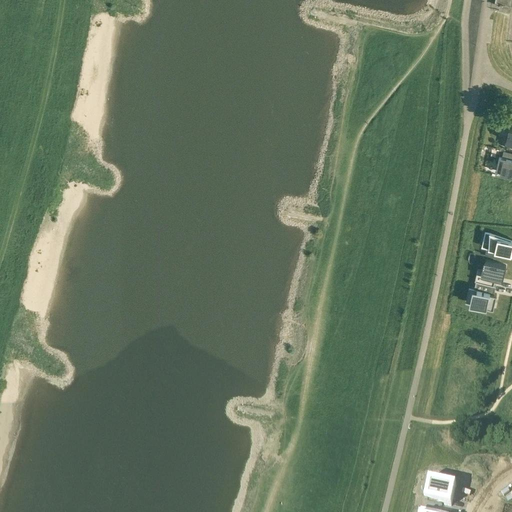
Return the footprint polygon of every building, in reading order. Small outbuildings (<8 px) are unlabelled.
[(511,1),(511,0),(495,0),(501,1),(500,8),(510,9),(511,2),(511,1)] [(511,151),(503,150),(499,168),(511,170),(511,151)] [(485,254),(500,257),(502,250),(511,253),(511,246),(511,238),(490,232),(489,233),(485,254)] [(478,267),(475,280),(476,281),(476,280),(478,281),(494,284),(495,277),(503,279),(506,265),(486,261),(486,263),(485,268),(478,267)] [(469,287),(465,302),(487,307),(487,306),(493,308),(497,293),(494,293),(495,286),(496,285),(494,285),(494,284),(478,281),(476,280),(476,281),(474,288),(469,287)] [(428,500),(427,505),(442,508),(443,503),(449,504),(452,489),(450,489),(450,488),(438,485),(437,486),(431,485),(428,500)]
